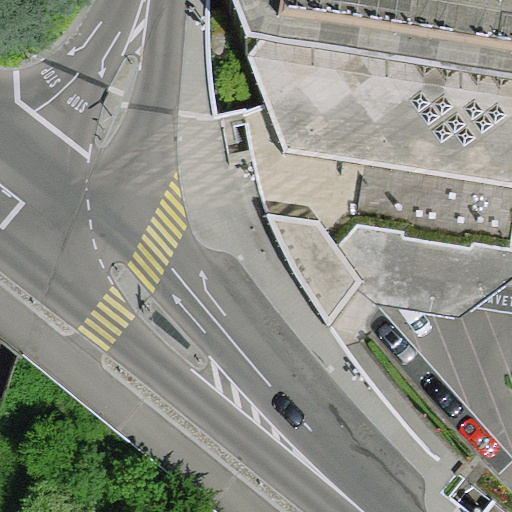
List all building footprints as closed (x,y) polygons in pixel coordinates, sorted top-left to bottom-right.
[(511,0),(236,0),(251,41),(267,43),(511,80),(511,0)] [(511,80),(267,43),(251,60),(268,106),(286,153),(511,188),(511,80)] [(511,188),(286,153),(268,106),(245,115),(267,214),(324,221),(341,248),(361,227),(406,235),(406,238),(470,250),(477,245),(511,251),(511,188)] [(324,221),(267,214),(274,231),(286,263),(307,296),(331,329),(360,289),(364,283),(341,248),(324,221)] [(406,235),(361,227),(341,248),(364,283),(360,289),(376,308),(462,321),(511,285),(511,251),(477,245),(470,250),(406,238),(406,235)]
